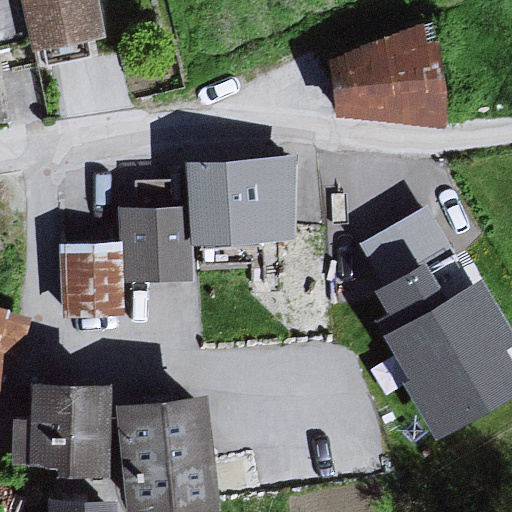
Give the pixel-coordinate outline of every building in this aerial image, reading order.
[(92,0),(21,0),(31,50),(100,37),(92,0)] [(231,0),(157,0),(155,1),(176,75),(249,55),(231,0)] [(416,23),(314,65),(322,120),(430,128),(435,118),(466,107),(460,34),(431,31),(419,42),(416,23)] [(291,157),(184,165),(188,208),(189,247),(297,239),(291,157)] [(189,247),(188,208),(121,210),(122,282),(190,280),(189,247)] [(59,300),(119,301),(121,227),(61,226),(59,300)] [(363,308),(434,438),(511,395),(511,343),(463,254),(363,308)] [(0,310),(0,368),(25,317),(0,310)] [(94,384),(12,385),(9,477),(96,481),(94,384)] [(203,511),(187,397),(97,406),(109,511),(203,511)] [(100,511),(100,504),(34,500),(34,511),(100,511)]
